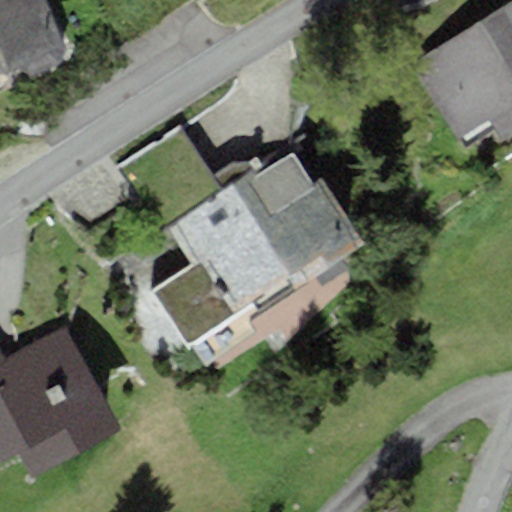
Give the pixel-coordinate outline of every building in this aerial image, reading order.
[(0,0),(0,78),(67,51),(45,0),(0,0)] [(511,0),(406,64),(441,123),(458,150),(490,131),(497,143),(511,134),(511,0)] [(214,176),(179,125),(115,167),(159,232),(167,226),(222,189),(214,176)] [(172,233),(192,263),(150,291),(187,347),(229,320),(235,328),(363,244),(320,179),(312,184),(292,154),(262,174),(257,166),(222,189),(167,226),(172,233)] [(233,162),(214,176),(222,189),(257,166),(233,162)] [(0,467),(20,455),(37,481),(121,425),(61,327),(7,362),(0,350),(0,467)]
